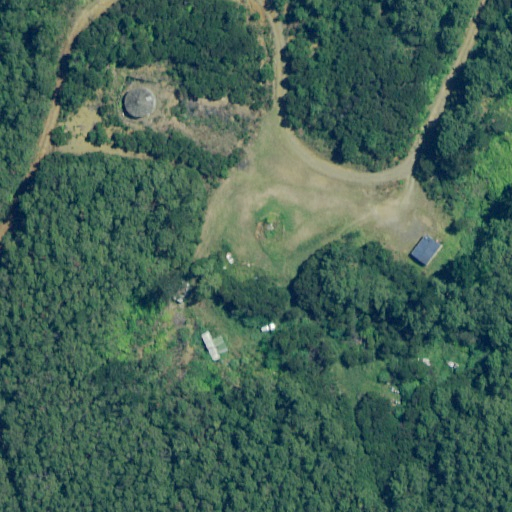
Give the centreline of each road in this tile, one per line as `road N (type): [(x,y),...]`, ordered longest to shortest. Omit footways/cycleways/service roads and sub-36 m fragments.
road 1 (track): [(464,0),(402,135),(349,166),(297,140),(250,0)]
road 2 (track): [(132,0),(63,38),(0,206)]
road 3 (track): [(0,391),(17,511)]
